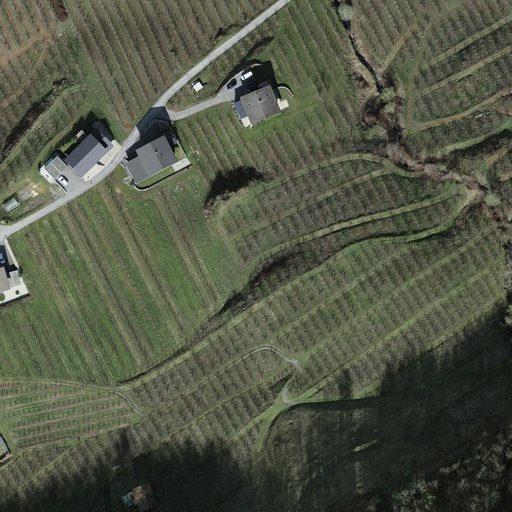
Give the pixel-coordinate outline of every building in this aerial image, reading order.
[(270,86),(238,99),(249,126),(281,113),(270,86)] [(96,127),(62,159),(81,178),(115,146),(96,127)] [(165,139),(133,153),(145,179),(177,165),(165,139)] [(54,157),(41,171),(54,183),(67,169),(54,157)] [(5,269),(0,270),(0,294),(24,286),(20,272),(7,276),(5,269)] [(151,481),(123,499),(131,511),(132,511),(142,506),(145,511),(151,511),(165,504),(151,481)]
